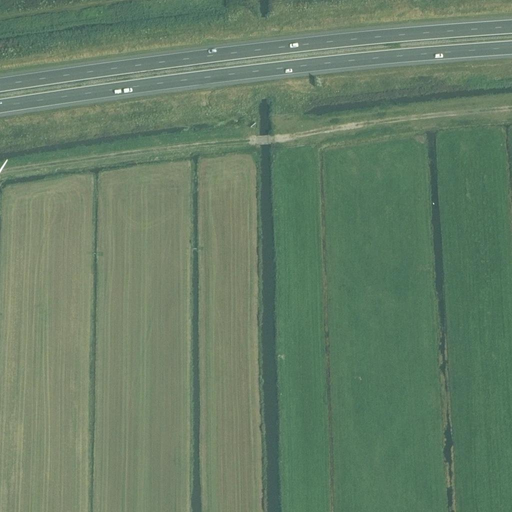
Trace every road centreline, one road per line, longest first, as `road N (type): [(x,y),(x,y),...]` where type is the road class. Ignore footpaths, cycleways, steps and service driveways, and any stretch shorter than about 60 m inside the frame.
road 1 (track): [(511,109),(0,173)]
road 2 (trunk): [(0,107),(231,74),(511,49)]
road 3 (trunk): [(511,28),(288,46),(0,85)]
road 4 (track): [(0,18),(139,0)]
